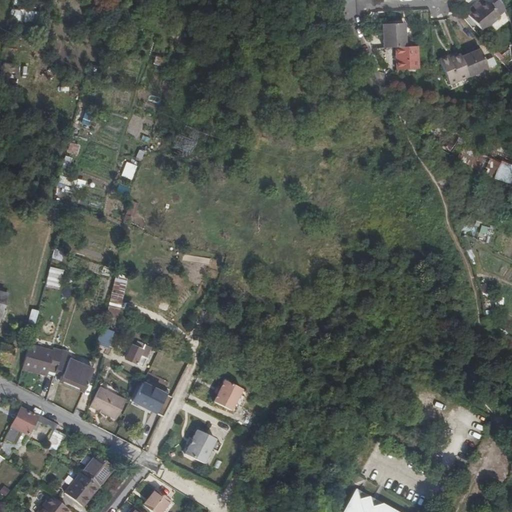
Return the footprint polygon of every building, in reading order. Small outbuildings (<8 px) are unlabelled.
[(102,0),(94,0),(92,9),(100,11),(102,0)] [(217,0),(214,14),(218,15),(222,16),(225,0),(217,0)] [(82,24),(87,7),(73,3),(68,19),(82,24)] [(483,36),(499,21),(485,6),(474,16),(472,13),(466,18),(483,36)] [(391,45),(399,45),(399,22),(378,22),(378,46),(391,45)] [(458,54),(468,75),(486,67),(486,66),(487,66),(491,64),(492,66),(494,65),(486,47),(478,50),(475,43),(466,47),(467,50),(458,54)] [(411,45),(399,45),(391,45),(391,68),(412,68),(411,45)] [(448,84),(468,75),(458,54),(447,59),(446,56),(438,60),(448,84)] [(0,91),(0,93),(14,98),(17,88),(3,84),(0,91)] [(17,91),(15,99),(16,100),(15,103),(25,106),(29,95),(17,91)] [(511,111),(504,110),(501,124),(511,125),(511,111)] [(415,124),(411,134),(419,139),(424,129),(415,124)] [(447,129),(439,148),(457,156),(462,145),(466,137),(447,129)] [(511,156),(511,150),(485,140),(480,154),(486,157),(499,163),(500,161),(509,164),(511,156)] [(65,153),(76,157),(80,146),(70,142),(65,153)] [(471,168),(479,173),(486,157),(480,154),(462,145),(457,156),(456,159),(471,167),(471,168)] [(499,163),(486,157),(479,173),(491,178),(499,163)] [(511,165),(509,164),(500,161),(499,163),(491,178),(511,185),(511,165)] [(463,217),(456,218),(458,231),(473,227),(472,224),(473,224),(470,215),(463,216),(463,217)] [(479,238),(486,239),(487,226),(480,225),(479,238)] [(49,267),(46,284),(59,287),(62,269),(49,267)] [(116,315),(127,272),(115,269),(107,301),(104,312),(116,315)] [(23,333),(30,334),(37,311),(29,309),(23,333)] [(111,341),(115,332),(102,326),(100,338),(99,343),(109,347),(109,346),(114,347),(116,343),(111,341)] [(0,340),(0,360),(11,364),(14,354),(12,353),(15,345),(0,340)] [(134,345),(127,359),(144,367),(148,359),(151,360),(153,356),(150,355),(153,349),(140,342),(138,347),(134,345)] [(28,344),(23,364),(50,371),(52,366),(57,368),(64,346),(58,344),(55,350),(28,344)] [(64,346),(57,368),(63,370),(61,375),(85,386),(93,366),(70,355),(72,350),(64,346)] [(145,374),(126,365),(123,371),(142,380),(145,374)] [(43,394),(48,396),(57,368),(52,366),(50,371),(43,394)] [(241,405),(248,390),(223,379),(219,387),(216,392),(213,401),(229,410),(233,402),(238,404),(241,405)] [(141,383),(132,402),(160,415),(169,396),(141,383)] [(92,385),(83,404),(113,419),(123,400),(92,385)] [(234,412),(238,404),(233,402),(229,410),(234,412)] [(27,433),(31,426),(36,415),(19,407),(4,438),(13,443),(20,430),(27,433)] [(37,429),(41,421),(38,419),(41,413),(38,412),(36,415),(31,426),(37,429)] [(41,421),(55,428),(58,422),(41,413),(38,419),(41,421)] [(196,427),(191,436),(189,441),(183,453),(202,462),(210,447),(216,450),(219,442),(213,439),(215,437),(196,427)] [(45,447),(54,452),(64,433),(55,428),(45,447)] [(90,452),(76,470),(79,472),(93,483),(107,465),(90,452)] [(9,476),(11,468),(2,467),(0,474),(9,476)] [(93,483),(79,472),(63,492),(80,505),(96,485),(93,483)] [(45,511),(56,499),(39,486),(25,504),(34,511),(45,511)] [(141,502),(152,511),(156,511),(168,498),(154,487),(141,502)] [(338,511),(382,511),(349,494),(338,511)]
